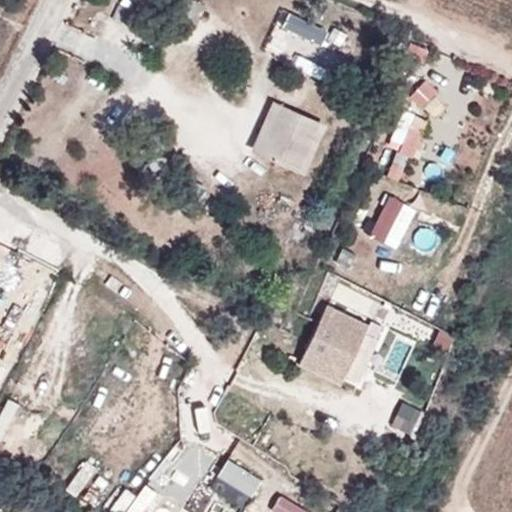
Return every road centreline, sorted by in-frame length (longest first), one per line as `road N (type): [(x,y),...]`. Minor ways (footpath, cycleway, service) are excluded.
road 1 (unknown): [(511,386),(471,474),(482,511)]
road 2 (unclassified): [(61,0),(0,120)]
